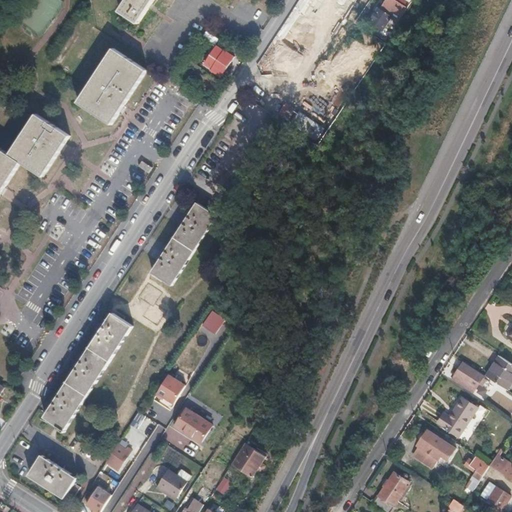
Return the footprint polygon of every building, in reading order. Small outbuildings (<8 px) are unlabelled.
[(125,0),(120,9),(139,22),(152,0),(125,0)] [(353,0),(311,0),(284,43),(311,61),(353,0)] [(411,0),(385,0),(381,8),(379,7),(371,20),(383,28),(392,15),(393,17),(399,9),(404,12),(411,0)] [(214,42),(217,38),(207,31),(204,35),(214,42)] [(224,51),(217,46),(205,63),(213,68),(212,70),(221,76),(235,56),(225,49),(224,51)] [(148,70),(115,48),(79,100),(113,122),(122,108),(148,70)] [(199,65),(196,68),(208,76),(210,72),(199,65)] [(185,88),(188,83),(177,76),(174,81),(185,88)] [(10,153),(0,146),(0,193),(22,161),(43,175),(70,134),(37,112),(10,153)] [(153,166),(142,159),(138,165),(149,172),(153,166)] [(220,216),(200,203),(152,276),(173,289),(220,216)] [(203,325),(216,335),(227,320),(214,310),(203,325)] [(136,328),(115,314),(47,419),(62,428),(60,431),(68,435),(69,433),(68,432),(136,328)] [(511,364),(502,357),(488,377),(511,392),(511,389),(511,364)] [(470,384),(478,372),(464,363),(456,375),(470,384)] [(175,406),(187,384),(168,374),(156,395),(175,406)] [(506,399),(511,392),(488,377),(483,384),(506,399)] [(198,387),(192,396),(195,398),(201,389),(198,387)] [(481,410),(466,399),(453,419),(447,415),(441,424),(462,439),(481,410)] [(139,412),(131,425),(141,431),(149,418),(139,412)] [(181,431),(207,448),(219,429),(193,413),(181,431)] [(458,450),(430,431),(419,446),(422,448),(416,456),(436,470),(445,458),(450,461),(458,450)] [(127,451),(121,447),(109,465),(121,473),(135,452),(129,448),(127,451)] [(269,463),(248,449),(235,470),(256,484),(269,463)] [(505,451),(502,450),(491,466),(511,480),(511,464),(501,457),(505,451)] [(82,490),(76,486),(80,481),(44,457),(31,477),(66,500),(70,496),(76,500),(82,490)] [(469,487),(475,491),(484,478),(491,466),(477,457),(474,462),(471,460),(467,466),(478,473),(469,487)] [(214,493),(227,475),(219,470),(207,489),(214,493)] [(177,480),(168,474),(157,492),(176,505),(193,480),(182,472),(177,480)] [(397,474),(377,504),(388,511),(394,511),(413,484),(397,474)] [(498,487),(484,478),(475,491),(489,501),(498,487)] [(101,511),(113,495),(100,486),(85,506),(93,510),(91,511),(101,511)] [(465,492),(472,496),(475,491),(469,487),(465,492)] [(511,496),(498,487),(489,501),(495,505),(490,511),(505,511),(504,511),(511,499),(511,496)] [(201,511),(206,505),(196,499),(190,509),(185,507),(182,511),(201,511)] [(467,511),(469,510),(464,507),(458,503),(453,511),(454,511),(467,511)]
